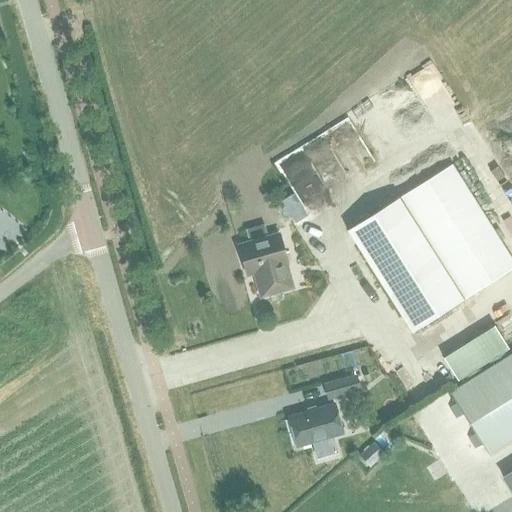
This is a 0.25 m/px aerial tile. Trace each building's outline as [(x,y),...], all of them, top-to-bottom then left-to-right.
[(436,33),(407,59),(417,70),(428,82),(449,63),(438,51),(447,44),(436,33)] [(401,87),(415,81),(404,59),(390,65),(401,87)] [(511,259),(452,165),(402,196),(466,298),(511,269),(511,259)] [(275,169),(265,174),(269,183),(279,178),(275,169)] [(344,205),(363,194),(354,178),(335,189),(344,205)] [(399,198),(347,231),(412,332),(463,300),(466,298),(402,196),(399,198)] [(279,234),(239,246),(247,275),(257,272),(260,280),(257,281),(261,296),(292,288),(285,264),(287,264),(279,234)] [(511,353),(450,393),(489,454),(511,439),(511,353)] [(329,399),(360,391),(355,375),(324,384),(329,399)] [(297,447),(343,434),(334,403),(288,417),(297,447)] [(373,442),(359,455),(370,466),(384,454),(373,442)] [(511,472),(503,478),(511,492),(511,472)]
